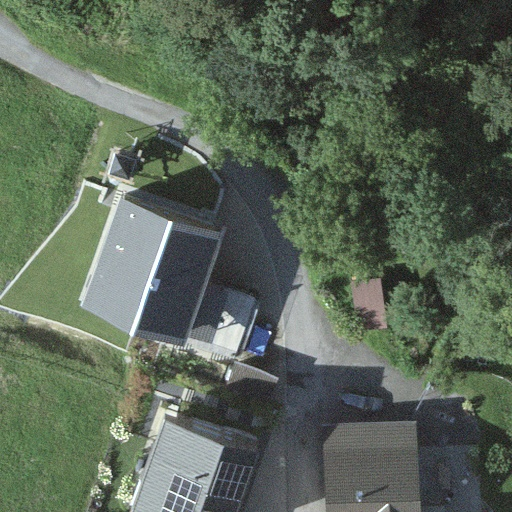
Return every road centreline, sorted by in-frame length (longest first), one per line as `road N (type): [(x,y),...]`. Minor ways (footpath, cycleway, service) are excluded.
road 1 (residential): [(0,44),(218,142),(265,195),(301,341),(309,511)]
road 2 (track): [(265,195),(435,275),(511,333)]
